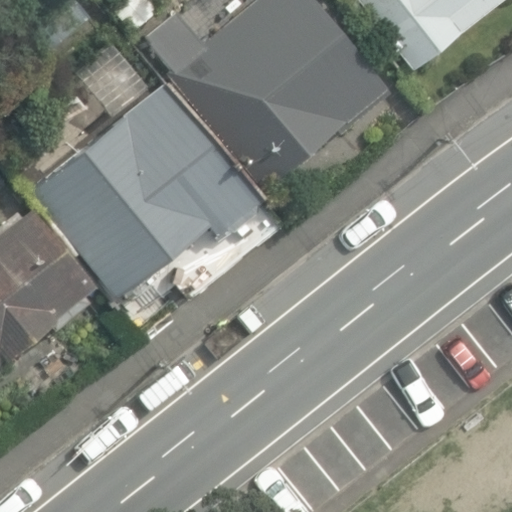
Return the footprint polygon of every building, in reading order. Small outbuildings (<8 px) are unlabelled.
[(36,62),(83,16),(67,0),(36,0),(5,31),(36,62)] [(128,32),(154,10),(145,0),(122,0),(110,11),(128,32)] [(165,71),(261,187),(333,128),(337,132),(387,91),(313,0),(251,0),(200,42),(175,10),(143,36),(169,68),(165,71)] [(353,0),(407,71),(501,0),(353,0)] [(28,189),(113,294),(201,223),(211,234),(219,228),(228,229),(250,211),(250,202),(258,196),(163,79),(28,189)] [(5,143),(23,168),(47,150),(29,125),(5,143)] [(0,353),(84,287),(22,206),(0,223),(0,353)]
